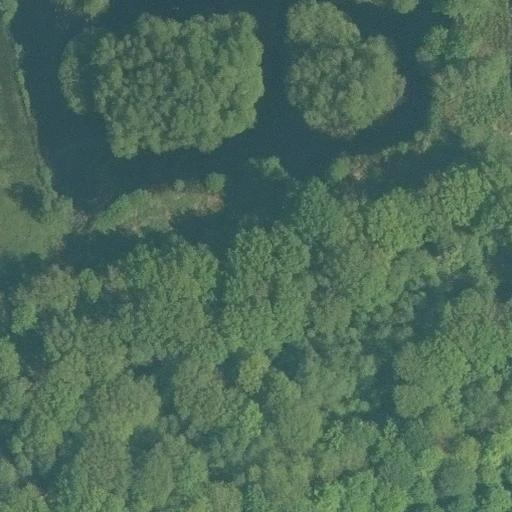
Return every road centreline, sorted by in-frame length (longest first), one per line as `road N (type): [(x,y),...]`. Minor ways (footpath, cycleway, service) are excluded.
road 1 (track): [(0,372),(511,234)]
road 2 (track): [(191,511),(511,370)]
